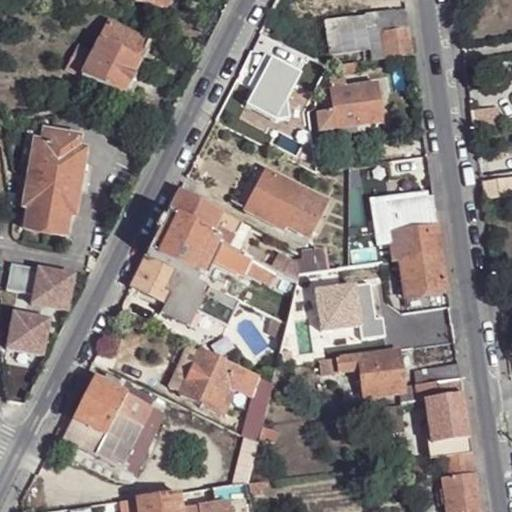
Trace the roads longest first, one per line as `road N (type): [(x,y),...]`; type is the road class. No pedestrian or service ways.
road 1 (tertiary): [(249,0),(1,503)]
road 2 (tertiary): [(506,511),(432,0)]
